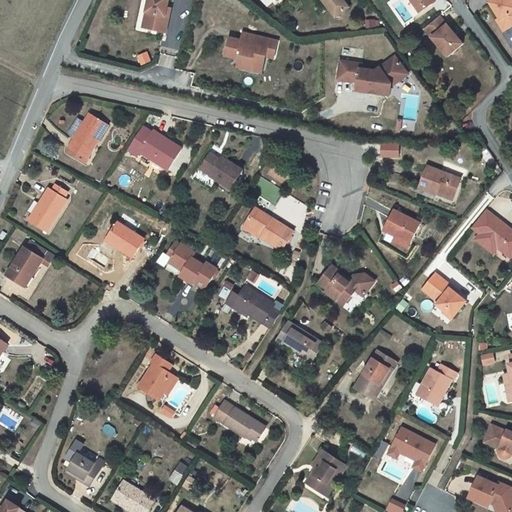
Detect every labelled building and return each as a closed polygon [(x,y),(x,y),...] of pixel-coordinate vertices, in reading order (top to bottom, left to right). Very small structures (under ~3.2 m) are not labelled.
[(147,28),(165,32),(169,16),(165,15),(167,7),(168,0),(148,0),(147,8),(151,9),(147,28)] [(350,7),(344,0),(323,0),(337,17),(350,7)] [(411,0),(420,13),(424,10),(417,0),(411,0)] [(417,0),(424,10),(436,1),(435,0),(417,0)] [(511,25),(511,1),(511,0),(492,0),(493,0),(490,2),(500,18),(504,24),(511,26),(511,25)] [(143,27),(147,28),(151,9),(147,8),(143,27)] [(448,24),(440,16),(430,25),(437,33),(448,24)] [(504,31),(511,26),(504,24),(500,18),(498,20),(504,31)] [(464,44),(448,24),(437,33),(430,25),(425,29),(448,56),(464,44)] [(242,41),(255,44),(257,36),(244,33),(242,41)] [(274,57),(278,41),(257,36),(255,44),(242,41),(237,39),(234,52),(242,55),(244,58),(242,67),(251,69),(252,63),(263,66),(266,55),(274,57)] [(238,66),(242,67),(244,58),(242,55),(234,52),(237,39),(230,38),(226,55),(239,58),(238,66)] [(361,60),(363,51),(344,48),(343,57),(361,60)] [(377,94),(384,94),(392,89),(393,84),(389,80),(405,69),(395,57),(376,71),(362,69),(363,65),(342,62),(340,79),(360,82),(359,84),(365,92),(371,93),(372,90),(378,91),(377,94)] [(262,72),(263,66),(252,63),(251,69),(262,72)] [(408,73),(405,69),(389,80),(393,84),(408,73)] [(88,157),(108,125),(90,114),(85,123),(78,119),(70,133),(76,137),(69,147),(72,149),(69,153),(86,164),(90,158),(88,157)] [(138,156),(140,152),(169,170),(183,149),(154,130),(152,132),(144,127),(129,150),(138,156)] [(382,142),(382,157),(400,157),(400,142),(382,142)] [(210,175),(231,189),(243,171),(222,157),(220,160),(210,153),(202,166),(204,168),(212,173),(211,175),(210,175)] [(461,179),(428,166),(419,189),(436,195),(437,194),(438,190),(455,196),(461,179)] [(30,220),(48,232),(68,200),(65,198),(69,192),(56,185),(52,190),(49,188),(30,220)] [(438,190),(437,194),(453,200),(455,196),(438,190)] [(293,242),(311,207),(284,193),(276,208),(269,204),(266,210),(281,218),(284,214),(292,218),(289,225),(297,229),(291,241),(293,242)] [(294,232),(256,208),(244,227),(261,238),(263,237),(283,249),(294,232)] [(421,224),(394,210),(384,230),(396,236),(399,237),(396,243),(407,249),(410,243),(411,243),(421,224)] [(511,256),(511,230),(486,210),(472,227),(480,234),(475,239),(488,249),(493,243),(498,248),(511,258),(511,256)] [(118,223),(107,240),(133,257),(145,240),(118,223)] [(25,247),(8,275),(24,285),(31,273),(34,275),(42,262),(44,259),(42,258),(46,252),(46,251),(31,241),(27,248),(25,247)] [(493,243),(488,249),(493,253),(498,248),(493,243)] [(170,262),(184,271),(181,276),(194,284),(195,282),(206,289),(218,270),(207,263),(205,266),(192,258),(196,253),(181,244),(170,262)] [(44,259),(42,262),(49,266),(54,257),(46,252),(42,258),(44,259)] [(328,289),(346,303),(357,289),(362,288),(366,292),(375,281),(365,274),(355,275),(351,280),(350,282),(345,278),(347,276),(333,265),(321,280),(330,287),(329,288),(328,289)] [(253,271),(248,278),(255,282),(260,275),(253,271)] [(31,273),(24,285),(28,288),(36,276),(34,275),(31,273)] [(436,274),(423,290),(439,302),(437,305),(445,311),(447,309),(455,316),(466,301),(457,294),(451,288),(452,287),(436,274)] [(320,282),(329,288),(330,287),(321,280),(320,282)] [(274,305),(246,286),(240,296),(233,292),(226,303),(248,317),(250,314),(270,327),(281,312),(279,311),(283,306),(276,301),(274,305)] [(328,289),(326,291),(344,305),(346,303),(328,289)] [(445,311),(443,313),(452,320),(455,316),(447,309),(445,311)] [(289,321),(278,340),(312,362),(324,344),(289,321)] [(327,323),(323,328),(329,332),(332,328),(327,323)] [(435,342),(443,346),(446,340),(438,336),(435,342)] [(0,356),(8,344),(0,338),(0,356)] [(378,351),(374,358),(393,369),(397,363),(378,351)] [(481,355),(483,365),(495,362),(494,352),(481,355)] [(155,363),(140,387),(160,399),(165,392),(173,379),(165,374),(167,371),(168,371),(172,364),(157,355),(153,362),(155,363)] [(393,369),(374,358),(356,388),(375,399),(393,369)] [(431,368),(417,395),(435,404),(442,391),(445,393),(452,380),(454,381),(458,373),(442,365),(438,372),(431,368)] [(165,392),(169,395),(179,378),(168,371),(167,371),(165,374),(173,379),(165,392)] [(442,391),(435,404),(438,406),(445,393),(442,391)] [(266,427),(225,401),(215,417),(246,437),(248,434),(253,437),(258,440),(266,427)] [(166,406),(162,412),(173,418),(176,412),(166,406)] [(492,425),(484,442),(499,449),(499,450),(499,451),(499,452),(499,453),(499,454),(499,455),(500,455),(500,456),(501,457),(502,458),(503,458),(504,459),(505,459),(506,459),(507,459),(508,459),(509,458),(510,458),(511,457),(511,456),(511,432),(507,430),(507,431),(492,425)] [(403,428),(392,448),(400,452),(417,461),(414,467),(422,471),(435,445),(403,428)] [(392,448),(389,454),(397,458),(400,452),(392,448)] [(313,473),(307,482),(321,491),(327,481),(333,486),(337,480),(347,466),(325,451),(315,466),(316,467),(318,468),(315,474),(313,473)] [(78,454),(69,468),(86,479),(84,481),(91,486),(104,464),(97,460),(95,464),(78,454)] [(68,471),(84,481),(86,479),(69,468),(68,471)] [(176,470),(170,480),(178,485),(184,476),(176,470)] [(479,476),(469,498),(489,506),(491,503),(492,499),(497,502),(501,511),(506,511),(509,511),(511,511),(511,495),(509,494),(511,488),(499,482),(498,485),(479,476)] [(189,477),(185,483),(190,486),(194,480),(189,477)] [(148,511),(155,500),(124,481),(113,499),(134,511),(148,511)] [(327,481),(321,491),(327,495),(333,486),(327,481)] [(386,510),(390,511),(403,511),(408,505),(393,497),(386,510)] [(501,511),(497,502),(492,499),(491,503),(494,504),(497,511),(511,511),(509,511),(506,511),(501,511)] [(1,511),(25,511),(20,509),(19,511),(15,509),(18,506),(9,500),(1,511)]
